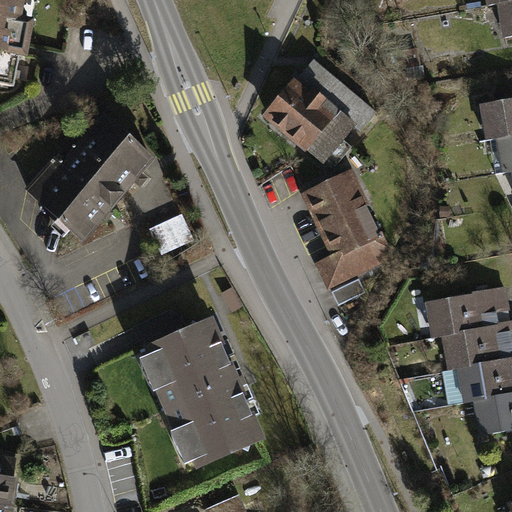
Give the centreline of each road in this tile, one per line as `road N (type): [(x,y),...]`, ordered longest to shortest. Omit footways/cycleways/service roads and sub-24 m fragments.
road 1 (secondary): [(381,511),(328,385),(272,284),(152,0)]
road 2 (residential): [(0,264),(58,392),(90,511)]
